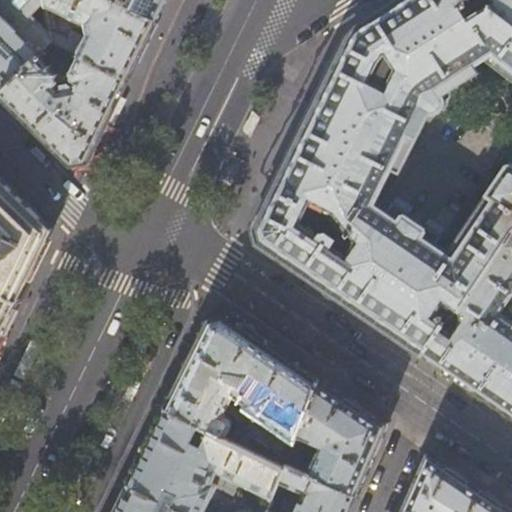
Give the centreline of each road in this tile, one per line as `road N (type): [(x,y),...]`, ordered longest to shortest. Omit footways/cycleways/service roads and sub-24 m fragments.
road 1 (residential): [(142,239),(224,267),(422,401)]
road 2 (residential): [(82,511),(181,316),(174,284),(142,239)]
road 3 (secondary): [(142,239),(257,0)]
road 4 (secondary): [(28,476),(142,239)]
road 5 (residential): [(0,135),(96,228),(142,239)]
road 6 (residential): [(374,511),(422,401)]
